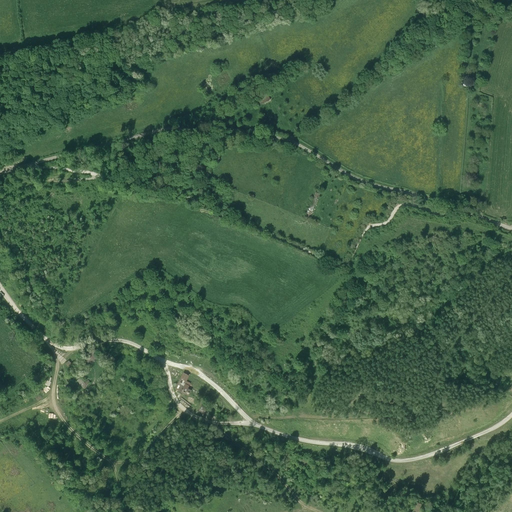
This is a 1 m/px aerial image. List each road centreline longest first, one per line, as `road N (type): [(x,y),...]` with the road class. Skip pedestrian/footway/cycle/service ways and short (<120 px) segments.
road 1 (unclassified): [(511,228),(357,179),(276,136),(167,128),(0,172)]
road 2 (track): [(247,420),(417,412),(446,351),(511,273)]
road 3 (track): [(467,212),(397,208),(386,223),(364,231),(345,267),(223,216)]
road 4 (track): [(223,216),(178,194),(32,163)]
road 5 (track): [(284,483),(247,420),(213,422),(181,407),(163,360)]
